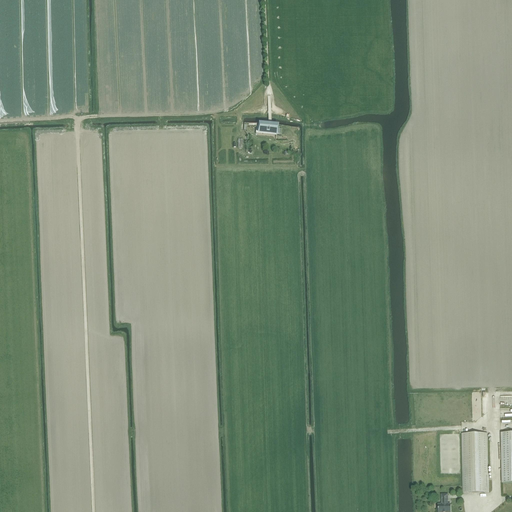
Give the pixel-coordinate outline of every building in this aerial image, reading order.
[(277,126),(271,125),(268,125),(259,124),(252,124),(252,126),(252,127),(257,127),(258,131),(258,135),(275,137),(277,126)] [(511,418),(511,398),(502,398),(502,407),(499,407),(499,421),(504,421),(504,418),(511,418)] [(502,483),(511,483),(511,433),(501,433),(502,483)] [(487,434),(462,434),(463,493),(489,492),(489,474),(488,474),(487,434)] [(437,511),(450,511),(450,504),(447,504),(447,501),(448,501),(448,494),(441,494),(441,501),(442,501),(442,504),(438,504),(437,511)]
